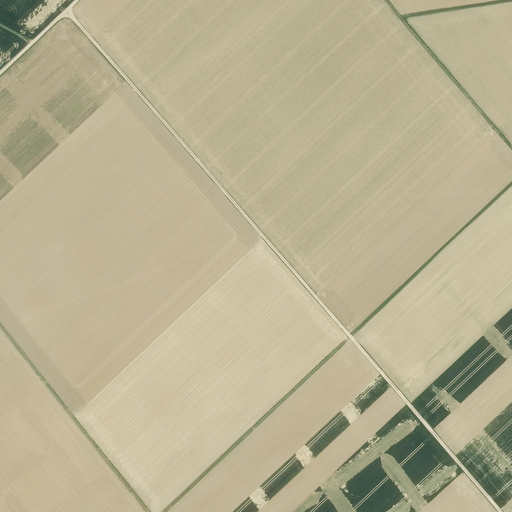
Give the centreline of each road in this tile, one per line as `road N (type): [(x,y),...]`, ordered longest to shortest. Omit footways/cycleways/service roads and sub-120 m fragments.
road 1 (track): [(66,11),(501,511)]
road 2 (track): [(511,190),(170,511)]
road 3 (track): [(149,511),(0,323)]
road 4 (track): [(403,18),(511,147)]
road 5 (track): [(511,2),(403,18),(387,0)]
